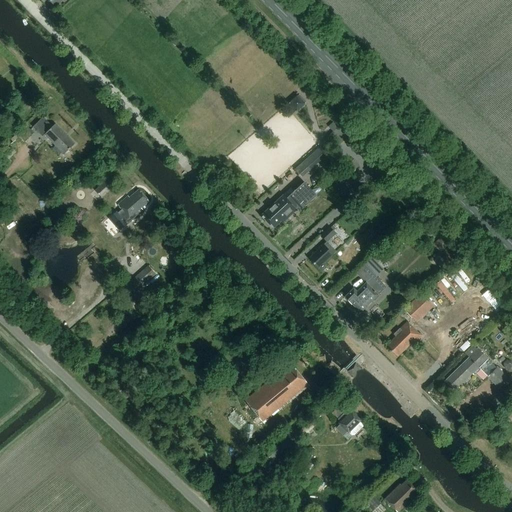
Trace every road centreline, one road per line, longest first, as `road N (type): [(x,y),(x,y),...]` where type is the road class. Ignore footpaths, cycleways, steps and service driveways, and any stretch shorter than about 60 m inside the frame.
road 1 (tertiary): [(511,490),(23,0)]
road 2 (primary): [(511,245),(270,0)]
road 3 (unclassified): [(206,511),(0,317)]
